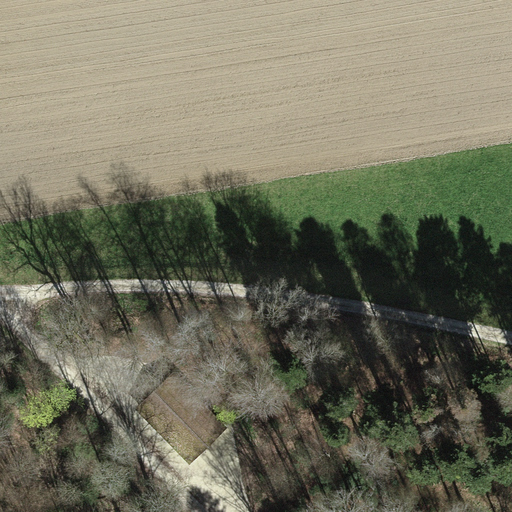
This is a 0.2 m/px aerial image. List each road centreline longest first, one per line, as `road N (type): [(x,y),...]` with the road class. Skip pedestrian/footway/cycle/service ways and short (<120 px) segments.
road 1 (track): [(0,300),(183,292),(333,307),(511,340)]
road 2 (unclassified): [(0,318),(206,511)]
